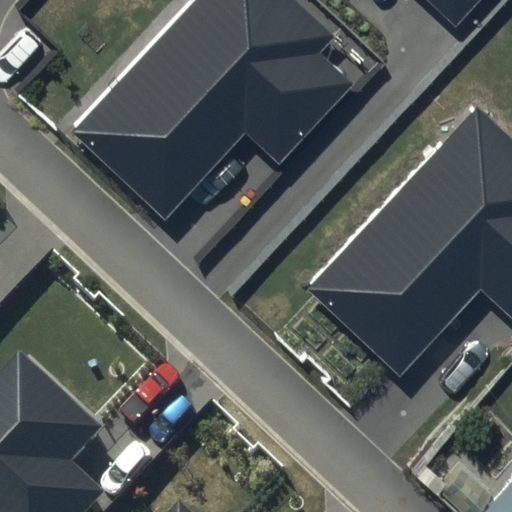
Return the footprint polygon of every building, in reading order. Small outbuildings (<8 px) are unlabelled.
[(187,0),(68,126),(161,214),(242,129),(274,159),(348,81),(313,48),(329,30),(297,0),(187,0)] [(430,0),(450,18),(467,0),(430,0)] [(302,282),(393,368),(476,281),(508,311),(511,306),(511,134),(475,100),(302,282)] [(0,387),(0,511),(104,511),(106,510),(72,477),(106,442),(25,363),(0,387)] [(511,511),(511,483),(483,511),(511,511)]
